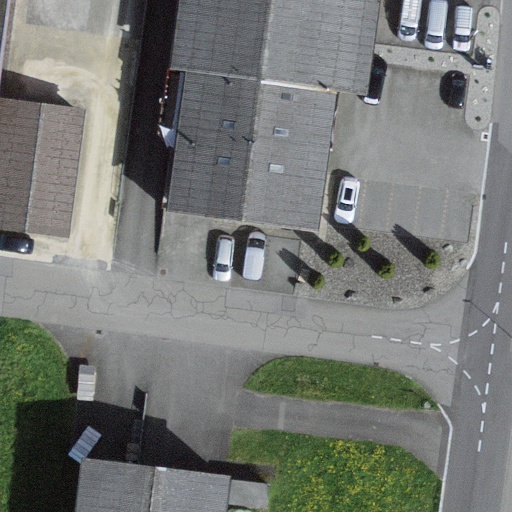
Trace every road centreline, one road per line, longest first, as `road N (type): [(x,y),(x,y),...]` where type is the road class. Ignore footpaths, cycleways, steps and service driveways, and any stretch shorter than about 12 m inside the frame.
road 1 (residential): [(493,352),(0,286)]
road 2 (residential): [(493,352),(472,511)]
road 3 (residential): [(511,219),(493,352)]
